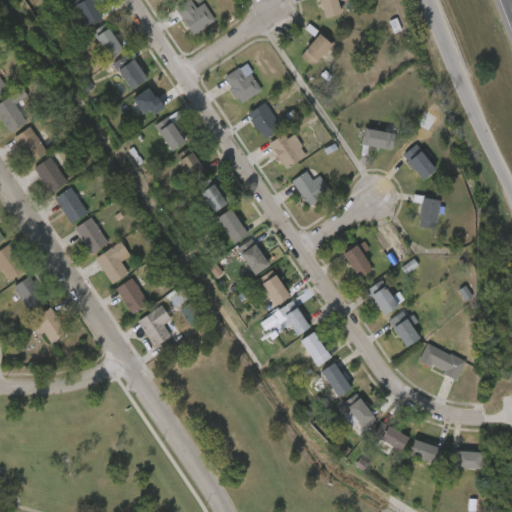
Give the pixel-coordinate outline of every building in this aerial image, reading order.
[(75,5),(84,0),(91,0),(102,19),(88,27),(75,5)] [(205,3),(215,21),(192,34),(176,7),(188,0),(190,0),(196,8),(205,3)] [(320,0),(338,0),(342,14),(325,18),(320,0)] [(110,59),(95,37),(108,28),(123,49),(110,59)] [(312,66),(300,54),(320,34),(332,45),(312,66)] [(113,64),(128,53),(146,79),(131,90),(113,64)] [(224,91),(237,68),(260,81),(247,104),(224,91)] [(0,95),(0,78),(8,91),(0,95)] [(133,97),(141,115),(151,111),(153,114),(162,110),(153,89),(133,97)] [(0,116),(0,103),(10,96),(28,121),(11,133),(0,116)] [(283,127),(268,140),(248,115),(263,103),(283,127)] [(171,151),(154,126),(168,117),(185,142),(171,151)] [(14,138),(29,127),(46,152),(30,163),(14,138)] [(395,146),(366,149),(364,133),(393,130),(395,146)] [(285,169),(272,148),(294,135),(307,156),(285,169)] [(436,169),(416,145),(403,155),(423,180),(436,169)] [(190,183),(179,160),(194,153),(205,175),(190,183)] [(67,182),(51,193),(34,169),(49,157),(67,182)] [(292,181),(306,172),(312,181),(320,175),(330,192),(308,207),(292,181)] [(226,204),(214,213),(200,194),(212,184),(226,204)] [(68,224),(55,197),(72,188),(86,215),(68,224)] [(435,227),(418,224),(422,198),(439,200),(435,227)] [(217,218),(231,209),(247,235),(233,244),(217,218)] [(107,243),(91,254),(75,229),(91,218),(107,243)] [(129,255),(120,261),(128,273),(112,284),(95,259),(120,242),(129,255)] [(0,267),(0,250),(8,245),(25,270),(10,281),(0,267)] [(254,275),(241,254),(255,245),(269,266),(254,275)] [(371,269),(357,277),(343,253),(358,245),(371,269)] [(260,295),(266,291),(260,283),(274,274),(289,296),(269,309),(260,295)] [(47,302),(30,312),(14,287),(31,276),(47,302)] [(115,289),(132,278),(148,304),(132,314),(115,289)] [(400,292),(391,297),(383,281),(368,288),(382,315),(405,303),(400,292)] [(203,319),(184,332),(172,315),(192,302),(203,319)] [(265,329),(260,321),(294,302),(308,328),(295,336),(285,318),(265,329)] [(170,336),(154,347),(137,321),(161,306),(170,320),(163,325),(170,336)] [(34,335),(31,316),(57,311),(62,337),(48,340),(46,333),(34,335)] [(390,321),(404,313),(419,340),(404,347),(390,321)] [(318,366),(299,342),(312,332),(331,356),(318,366)] [(418,361),(427,342),(465,360),(456,379),(418,361)] [(320,374),(334,364),(351,388),(338,398),(320,374)] [(361,427),(345,403),(359,394),(375,418),(361,427)] [(399,453),(378,440),(387,425),(408,438),(399,453)] [(444,450),(438,465),(409,456),(414,440),(444,450)] [(453,467),(455,451),(482,453),(481,469),(453,467)]
